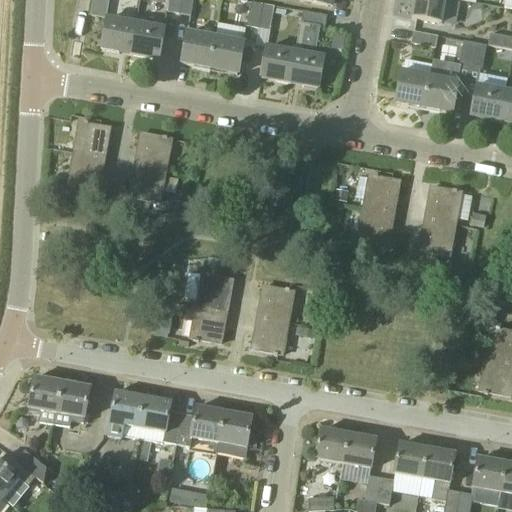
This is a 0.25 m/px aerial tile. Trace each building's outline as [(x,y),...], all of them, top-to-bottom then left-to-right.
[(169,0),(167,14),(179,16),(182,0),(169,0)] [(182,0),(179,16),(190,18),(193,0),(182,0)] [(301,0),(301,3),(328,8),(329,0),(301,0)] [(443,0),(415,0),(412,20),(441,26),(445,0),(443,0)] [(263,6),(251,4),(246,28),(258,31),(263,6)] [(263,6),(258,31),(270,33),(274,8),(263,6)] [(327,18),(307,15),(303,14),(301,26),(320,29),(325,30),(327,18)] [(130,58),(136,25),(108,21),(102,52),(120,56),(120,51),(130,53),(129,57),(130,58)] [(164,30),(136,25),(130,58),(147,61),(148,56),(159,58),(164,30)] [(314,58),(320,29),(301,26),(296,55),(291,82),(301,84),(300,88),(318,92),(323,59),(314,58)] [(216,39),(188,34),(182,67),(194,69),(194,68),(210,71),(216,39)] [(414,34),(411,46),(435,50),(437,38),(414,34)] [(342,55),(345,39),(332,36),(329,53),(342,55)] [(511,50),(511,39),(490,36),(488,48),(511,52),(511,50)] [(244,44),(216,39),(210,71),(226,74),(225,75),(238,77),(244,44)] [(475,45),(464,43),(459,68),(471,70),(475,45)] [(475,45),(471,70),(482,72),(486,47),(475,45)] [(290,87),(291,82),(296,55),(267,50),(262,77),(273,79),(272,83),(290,87)] [(430,79),(429,79),(403,74),(402,73),(396,106),(408,108),(408,107),(424,110),(430,79)] [(430,79),(424,110),(440,113),(439,114),(452,116),(458,84),(430,79)] [(499,125),(505,93),(479,87),(477,87),(472,115),(483,117),(483,122),(499,125)] [(505,93),(499,125),(511,127),(511,93),(506,92),(505,93)] [(110,131),(88,127),(88,125),(84,124),(84,126),(79,125),(73,157),(104,163),(110,131)] [(135,168),(166,174),(172,142),(167,141),(167,140),(163,139),(163,141),(141,137),(135,168)] [(99,194),(104,163),(73,157),(68,188),(72,189),(72,191),(76,191),(76,190),(99,194)] [(166,174),(135,168),(129,200),(151,204),(151,205),(155,206),(155,205),(160,205),(166,174)] [(400,184),(378,180),(378,178),(374,178),(374,179),(369,178),(363,210),(394,216),(400,184)] [(461,196),(457,195),(457,193),(453,192),(453,194),(430,190),(425,221),(456,227),(461,196)] [(349,195),(336,193),(334,203),(347,206),(349,195)] [(181,209),(169,207),(167,219),(179,221),(181,209)] [(363,210),(357,241),(362,242),(362,244),(366,245),(366,243),(388,247),(394,216),(363,210)] [(486,219),(472,216),(470,228),(484,231),(486,219)] [(425,221),(419,253),(441,257),(441,259),(445,259),(445,258),(450,259),(456,227),(425,221)] [(208,260),(206,272),(221,275),(223,263),(208,260)] [(436,263),(435,272),(446,274),(448,265),(436,263)] [(232,283),(225,282),(210,279),(211,277),(207,277),(206,279),(202,278),(196,309),(227,315),(232,283)] [(257,321),(288,326),(294,295),(289,294),(290,292),(286,291),(285,293),(263,289),(257,321)] [(196,309),(190,341),(195,342),(194,344),(199,344),(199,343),(221,346),(227,315),(196,309)] [(288,326),(257,321),(252,352),(274,356),(273,358),(277,359),(278,357),(283,358),(288,326)] [(160,334),(169,336),(171,328),(162,326),(160,334)] [(485,362),(511,367),(511,334),(500,332),(500,330),(496,329),(495,331),(491,331),(485,362)] [(300,338),(312,341),(314,334),(301,331),(300,338)] [(511,389),(511,367),(485,362),(479,394),(484,395),(484,396),(488,397),(488,396),(510,399),(511,389)] [(55,428),(63,385),(35,379),(29,411),(41,414),(39,425),(55,428)] [(85,422),(91,390),(63,385),(55,428),(70,430),(72,419),(85,422)] [(123,443),(125,430),(138,432),(143,399),(116,394),(110,426),(108,440),(123,443)] [(182,417),(170,415),(171,405),(143,399),(138,432),(136,441),(163,446),(163,444),(177,447),(182,417)] [(190,449),(191,441),(218,447),(224,414),(196,409),(194,419),(182,417),(177,447),(190,449)] [(252,419),(224,414),(218,447),(234,449),(247,451),(252,419)] [(343,467),(348,437),(321,432),(315,462),(343,467)] [(348,437),(343,467),(371,472),(377,442),(348,437)] [(427,451),(399,446),(394,476),(422,481),(427,451)] [(456,511),(460,496),(449,494),(455,456),(427,451),(422,481),(435,484),(432,502),(445,505),(443,511),(456,511)] [(44,487),(47,471),(34,461),(25,454),(24,455),(25,456),(19,464),(18,463),(16,465),(36,480),(44,487)] [(215,456),(214,464),(242,468),(243,460),(215,456)] [(28,489),(36,480),(16,465),(6,457),(0,465),(0,499),(3,501),(13,510),(29,490),(28,489)] [(498,509),(506,466),(478,460),(473,490),(474,490),(472,498),(473,498),(471,505),(498,509)] [(169,482),(172,468),(159,466),(156,480),(169,482)] [(511,511),(511,466),(506,466),(498,509),(499,510),(511,511)] [(59,478),(52,490),(65,496),(71,484),(59,478)] [(381,481),(369,479),(365,504),(377,506),(381,481)] [(377,506),(389,508),(393,484),(381,481),(377,506)] [(206,511),(208,498),(196,496),(193,509),(206,511)] [(460,496),(456,511),(470,511),(471,505),(473,498),(472,498),(460,496)] [(334,511),(333,499),(328,500),(308,502),(308,511),(334,511)] [(365,504),(358,503),(356,511),(375,511),(377,506),(365,504)]
